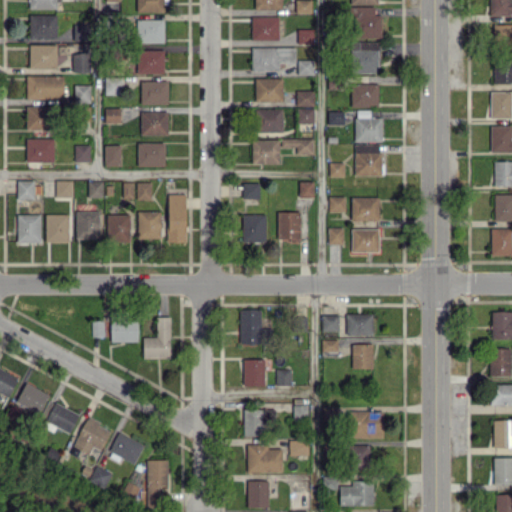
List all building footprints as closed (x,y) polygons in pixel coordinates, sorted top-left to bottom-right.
[(28,0),(28,8),(56,9),(56,0),(28,0)] [(135,0),(135,11),(166,11),(165,0),(135,0)] [(280,0),(253,0),(253,8),(281,8),(280,0)] [(310,0),(294,0),(295,12),(310,12),(310,0)] [(488,0),(489,15),(511,14),(510,0),(488,0)] [(380,37),(380,14),(373,14),(373,6),(352,6),(352,38),(380,37)] [(56,14),(28,14),(28,38),(55,38),(56,14)] [(250,39),(278,39),(278,16),(250,16),(250,39)] [(163,42),(163,18),(135,19),(136,42),(163,42)] [(72,40),(88,41),(88,24),(73,23),(72,40)] [(511,24),(492,24),(493,47),(511,46),(511,24)] [(312,43),(312,28),(296,28),(296,43),(312,43)] [(377,73),(378,42),(351,41),(351,72),(377,73)] [(55,44),(28,44),(28,67),(55,67),(55,44)] [(250,47),(251,70),(278,70),(278,63),(294,62),(294,46),(250,47)] [(163,50),(135,49),(134,72),(163,73),(163,50)] [(71,72),(89,73),(90,53),(72,52),(71,72)] [(312,74),(312,59),(296,59),(297,74),(312,74)] [(511,82),(511,59),(493,59),(493,82),(511,82)] [(25,75),(25,98),(63,97),(62,75),(25,75)] [(281,78),(254,77),(253,101),(281,101),(281,78)] [(167,80),(139,80),(139,103),(167,104),(167,80)] [(377,83),(350,83),(350,106),(377,106),(377,83)] [(89,102),(89,85),(73,84),(73,102),(89,102)] [(103,93),(116,94),(116,84),(104,84),(103,93)] [(312,90),(295,90),(295,105),(313,105),(312,90)] [(510,117),(509,91),(489,91),(490,118),(510,117)] [(25,128),(50,129),(50,106),(25,105),(25,128)] [(119,108),(104,107),(104,122),(119,122),(119,108)] [(281,108),(255,108),(255,132),(282,131),(281,108)] [(313,122),(313,108),(297,108),(297,122),(313,122)] [(380,141),(380,117),(369,117),(369,110),(354,109),(353,140),(380,141)] [(167,111),(139,111),(139,134),(166,134),(167,111)] [(342,111),(327,111),(327,122),(335,122),(335,117),(337,117),(337,123),(342,123),(342,111)] [(511,125),(489,125),(490,152),(511,152),(511,125)] [(53,137),(25,137),(25,161),(52,161),(53,137)] [(311,138),(279,138),(279,147),(295,146),(295,154),(311,153),(311,138)] [(278,139),(250,139),(251,163),(279,162),(278,139)] [(136,142),(136,165),(163,165),(163,142),(136,142)] [(353,175),(380,175),(380,144),(353,144),(353,175)] [(89,145),(74,145),(74,161),(89,161),(89,145)] [(120,165),(120,145),(103,145),(103,165),(120,165)] [(511,161),(493,161),(493,185),(511,185),(511,161)] [(343,176),(342,162),(328,162),(328,176),(343,176)] [(33,180),(16,180),(15,198),(33,199),(33,180)] [(54,180),(54,196),(71,196),(71,180),(54,180)] [(101,180),(87,180),(87,196),(101,196),(101,180)] [(298,196),(312,197),(313,181),(298,180),(298,196)] [(132,181),(122,182),(122,197),(132,197),(132,181)] [(150,181),(135,182),(135,199),(150,199),(150,181)] [(258,182),(241,182),(241,198),(258,198),(258,182)] [(184,193),(166,193),(166,242),(185,241),(184,193)] [(511,193),(493,194),(493,220),(511,220),(511,193)] [(344,211),(344,196),(328,196),(327,210),(344,211)] [(378,219),(377,196),(350,197),(350,220),(378,219)] [(74,238),(98,238),(98,210),(74,210),(74,238)] [(159,210),(136,211),(136,238),(159,238),(159,210)] [(276,240),(299,241),(300,211),(276,211),(276,240)] [(40,214),(16,213),(15,241),(39,241),(40,214)] [(44,241),(67,241),(67,214),(44,213),(44,241)] [(128,213),(105,214),(105,241),(129,241),(128,213)] [(264,214),(241,214),(241,242),(265,242),(264,214)] [(327,243),(342,243),(342,227),(327,227),(327,243)] [(510,227),(489,228),(490,255),(511,254),(510,227)] [(378,228),(350,228),(350,251),(378,251),(378,228)] [(261,309),(239,308),(238,343),(260,343),(261,309)] [(511,338),(511,311),(490,311),(490,338),(511,338)] [(372,334),(372,313),(345,313),(345,335),(372,334)] [(337,331),(337,315),(320,315),(320,331),(337,331)] [(169,357),(169,316),(155,317),(155,336),(142,336),(142,358),(169,357)] [(137,341),(136,319),(109,320),(110,341),(137,341)] [(103,320),(94,320),(93,336),(102,337),(103,320)] [(336,351),(336,339),(320,339),(320,350),(336,351)] [(351,368),(372,367),(371,343),(350,344),(351,368)] [(509,347),(488,347),(489,375),(509,375),(509,347)] [(242,359),(243,385),(263,385),(263,358),(242,359)] [(290,368),(274,368),(275,385),(290,384),(290,368)] [(16,375),(0,369),(0,391),(9,395),(16,375)] [(47,392),(22,383),(15,404),(39,413),(47,392)] [(511,383),(489,384),(490,404),(511,404),(511,383)] [(77,413),(47,400),(39,419),(70,431),(77,413)] [(306,404),(291,404),(292,422),(307,421),(306,404)] [(321,420),(336,420),(335,407),(321,407),(321,420)] [(242,434),(272,433),(271,408),(242,409),(242,434)] [(381,437),(382,410),(350,409),(349,436),(381,437)] [(72,446),(88,453),(92,445),(100,449),(110,428),(85,417),(72,446)] [(491,419),(492,446),(511,446),(511,419),(491,419)] [(142,442),(116,432),(108,451),(134,462),(142,442)] [(288,454),(307,454),(307,439),(288,439),(288,454)] [(281,448),(267,447),(267,444),(245,444),(245,471),(280,472),(281,448)] [(368,444),(347,445),(348,469),(368,468),(368,444)] [(511,456),(492,457),(492,484),(511,483),(511,456)] [(166,459),(144,459),(145,507),(167,506),(166,459)] [(88,478),(103,486),(110,472),(95,464),(88,478)] [(335,487),(335,476),(322,476),(322,487),(335,487)] [(267,479),(245,480),(246,506),(267,506),(267,479)] [(338,505),(372,504),(372,479),(350,480),(350,484),(338,485),(338,505)] [(511,511),(511,493),(494,493),(494,511),(511,511)]
